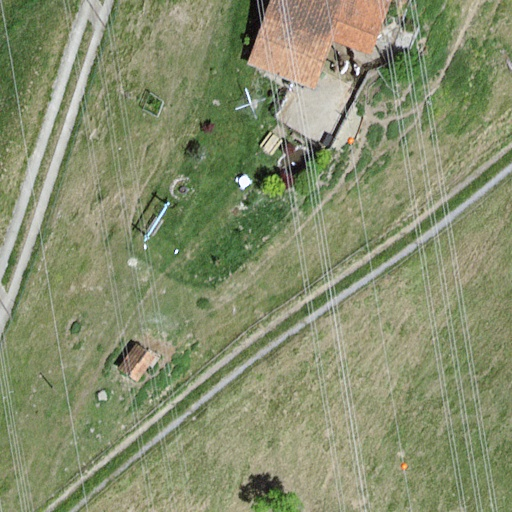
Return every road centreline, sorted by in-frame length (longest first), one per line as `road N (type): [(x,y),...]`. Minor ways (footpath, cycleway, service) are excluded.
road 1 (track): [(511,149),(246,352),(65,511)]
road 2 (track): [(0,303),(99,0)]
